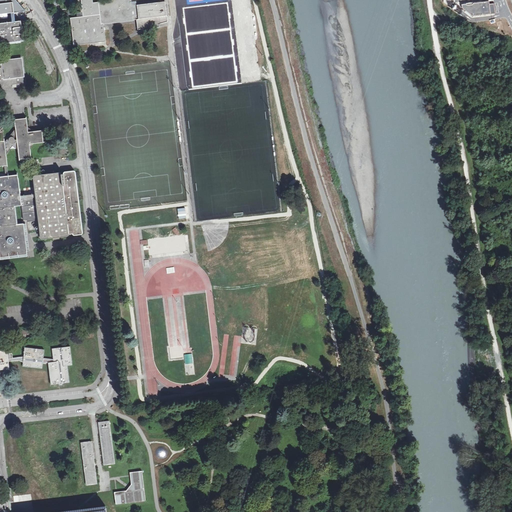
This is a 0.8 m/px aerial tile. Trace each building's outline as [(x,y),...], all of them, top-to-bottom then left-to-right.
[(0,0),(0,85),(24,82),(21,58),(3,60),(3,62),(0,61),(0,42),(24,40),(21,18),(0,21),(0,12),(26,10),(18,0),(0,0)] [(81,0),(84,16),(71,17),(74,45),(106,41),(104,32),(103,23),(137,19),(138,30),(148,27),(148,29),(159,26),(159,24),(168,22),(167,16),(165,2),(163,0),(159,0),(160,2),(131,6),(130,0),(81,0)] [(217,27),(242,25),(248,29),(248,26),(251,22),(249,20),(250,19),(242,20),(242,19),(240,18),(240,14),(243,10),(238,10),(238,3),(236,2),(235,4),(231,1),(225,2),(226,0),(169,0),(174,52),(181,57),(197,35),(197,45),(201,44),(201,39),(206,39),(207,45),(214,44),(213,33),(218,36),(217,27)] [(492,0),(463,0),(464,5),(474,12),(497,11),(496,1),(492,2),(492,0)] [(15,118),(16,127),(6,140),(4,140),(3,126),(0,129),(0,165),(4,164),(5,172),(6,175),(0,175),(0,259),(1,259),(1,257),(17,255),(27,254),(27,251),(25,235),(24,223),(18,223),(16,205),(22,204),(24,219),(39,217),(41,235),(41,237),(42,238),(43,238),(68,235),(69,235),(70,233),(73,233),(74,234),(75,234),(81,234),(82,233),(83,232),(75,171),(74,170),(73,170),(66,171),(65,171),(64,172),(63,173),(62,173),(61,172),(60,171),(59,171),(36,174),(35,175),(34,175),(33,177),(35,193),(20,195),(18,173),(9,174),(6,155),(6,153),(12,145),(18,149),(19,158),(32,157),(31,152),(30,147),(34,143),(44,141),(42,129),(32,130),(28,127),(27,117),(15,118)] [(177,211),(178,219),(186,218),(185,211),(177,211)] [(249,237),(257,236),(256,228),(248,229),(249,237)] [(303,242),(305,250),(311,249),(310,241),(303,242)] [(270,251),(269,243),(261,244),(262,252),(270,251)] [(312,260),(319,258),(317,251),(310,252),(312,260)] [(304,266),(307,272),(313,270),(310,263),(304,266)] [(310,283),(317,281),(314,273),(307,275),(310,283)] [(286,282),(286,290),(294,289),(293,282),(286,282)] [(237,289),(230,291),(231,297),(238,296),(237,289)] [(263,296),(256,297),(257,305),(264,304),(263,296)] [(312,305),(314,312),(321,310),(320,303),(312,305)] [(246,326),(244,341),(251,342),(253,327),(246,326)] [(0,368),(9,367),(9,361),(19,360),(23,362),(23,366),(42,368),(43,363),(48,362),(51,384),(69,382),(68,365),(72,365),(69,346),(52,348),(53,359),(43,358),(44,349),(24,347),(23,357),(13,358),(12,353),(8,353),(7,350),(0,350),(0,368)] [(267,360),(274,357),(271,350),(264,353),(267,360)] [(192,354),(184,354),(185,364),(193,364),(192,354)] [(110,421),(98,422),(104,465),(115,464),(110,421)] [(92,441),(81,442),(86,485),(97,484),(92,441)] [(142,470),(129,471),(131,483),(126,490),(114,492),(116,503),(146,500),(142,470)]
